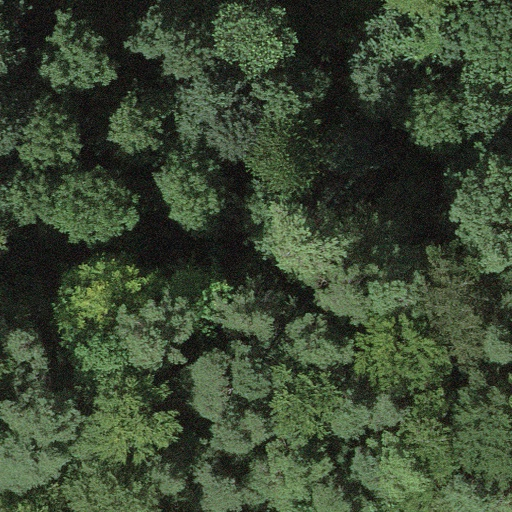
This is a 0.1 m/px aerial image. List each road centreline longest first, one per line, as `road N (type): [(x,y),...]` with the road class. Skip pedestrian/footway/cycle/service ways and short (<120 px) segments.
road 1 (track): [(511,494),(129,460),(0,435)]
road 2 (track): [(0,286),(144,269),(372,191)]
